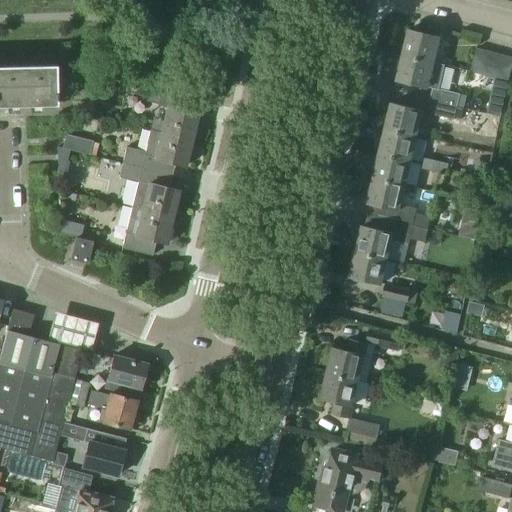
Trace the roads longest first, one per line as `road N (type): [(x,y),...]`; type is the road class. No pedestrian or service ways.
road 1 (tertiary): [(267,368),(361,0)]
road 2 (tertiary): [(281,0),(192,347)]
road 3 (residential): [(0,261),(192,347)]
road 4 (tertiary): [(192,347),(149,511)]
road 5 (tertiary): [(232,511),(267,368)]
road 6 (residential): [(0,261),(9,240),(0,136)]
